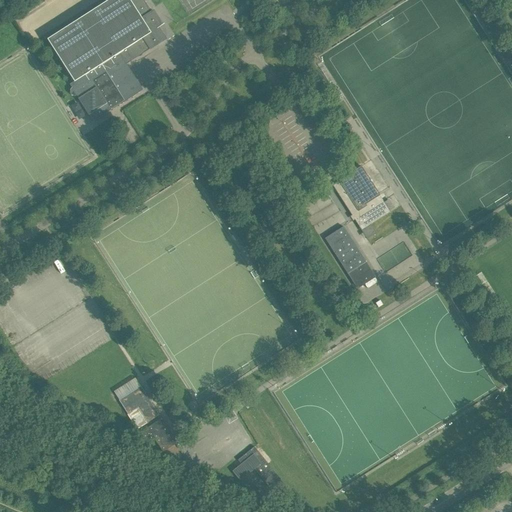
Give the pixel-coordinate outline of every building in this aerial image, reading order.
[(91,80),(111,111),(121,104),(121,105),(143,91),(126,65),(130,62),(132,60),(132,57),(131,54),(128,53),(125,54),(123,51),(150,33),(128,0),(108,0),(46,40),(73,82),(69,85),(71,89),(70,91),(69,94),(71,96),(74,97),(77,96),(78,98),(74,91),(82,86),(82,85),(85,83),(86,84),(91,80)] [(143,0),(128,0),(150,33),(123,51),(125,54),(128,53),(131,54),(132,57),(132,60),(132,61),(165,39),(158,28),(164,25),(163,24),(162,25),(153,11),(151,13),(143,0)] [(106,113),(111,111),(91,80),(86,84),(85,83),(82,85),(82,86),(74,91),(78,98),(78,99),(79,99),(90,115),(89,115),(93,122),(107,114),(106,113)] [(350,216),(353,221),(354,220),(361,231),(371,224),(390,212),(379,195),(380,195),(361,166),(338,181),(339,181),(333,185),(352,215),(350,216)] [(377,233),(371,224),(361,231),(367,239),(377,233)] [(348,275),(366,263),(343,227),(325,238),(348,275)] [(348,275),(357,289),(375,277),(366,263),(348,275)] [(141,386),(119,400),(128,414),(137,429),(147,423),(159,415),(141,386)] [(161,418),(139,432),(141,435),(146,443),(153,438),(163,452),(177,443),(161,418)] [(255,469),(277,498),(288,489),(268,464),(257,450),(254,447),(238,460),(241,464),(232,471),(240,481),(255,469)]
